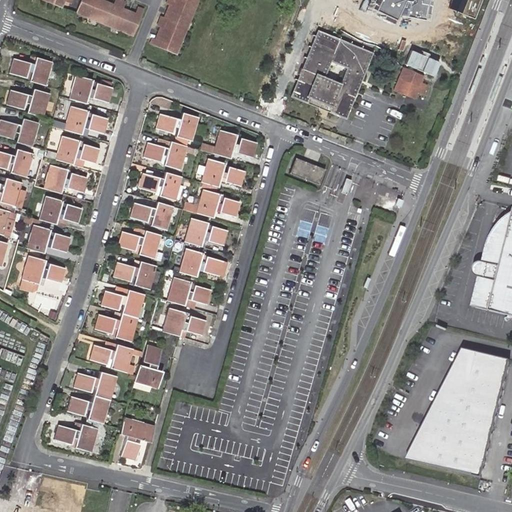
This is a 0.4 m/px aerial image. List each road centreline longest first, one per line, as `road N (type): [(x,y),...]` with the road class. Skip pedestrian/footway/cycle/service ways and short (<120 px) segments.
road 1 (residential): [(141,76),(29,451),(271,511)]
road 2 (tertiary): [(339,469),(511,69)]
road 3 (tertiary): [(427,186),(288,511)]
road 4 (residential): [(282,130),(219,349),(197,367)]
road 5 (tertiary): [(498,0),(427,186)]
road 6 (residential): [(339,469),(511,511)]
road 7 (residential): [(427,186),(282,130)]
road 8 (residential): [(141,76),(0,20)]
road 9 (residential): [(282,130),(141,76)]
